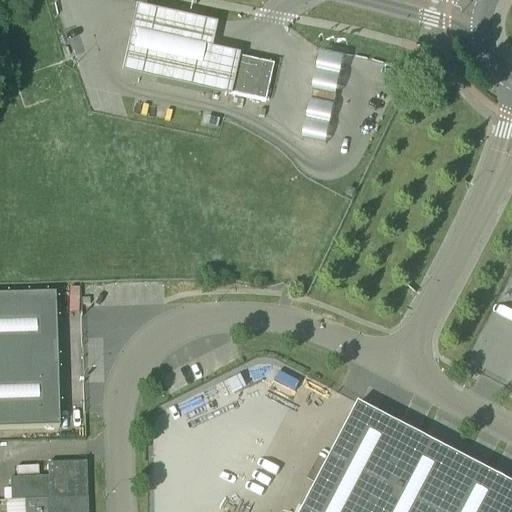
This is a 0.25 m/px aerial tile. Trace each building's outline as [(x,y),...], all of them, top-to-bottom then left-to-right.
[(215,27),(136,10),(121,72),(231,95),(239,58),(210,52),(215,27)] [(274,65),(239,58),(231,95),(265,103),(274,65)] [(334,106),(336,96),(313,91),(311,101),(334,106)] [(352,199),(356,192),(349,188),(345,196),(352,199)] [(55,296),(0,297),(0,431),(59,430),(55,296)] [(511,511),(511,485),(471,463),(452,453),(400,426),(374,412),(359,404),(307,503),(309,504),(304,511),(511,511)] [(32,502),(32,501),(87,500),(86,464),(47,465),(48,479),(10,479),(10,502),(32,502)] [(32,502),(32,511),(87,511),(87,500),(32,501),(32,502)]
